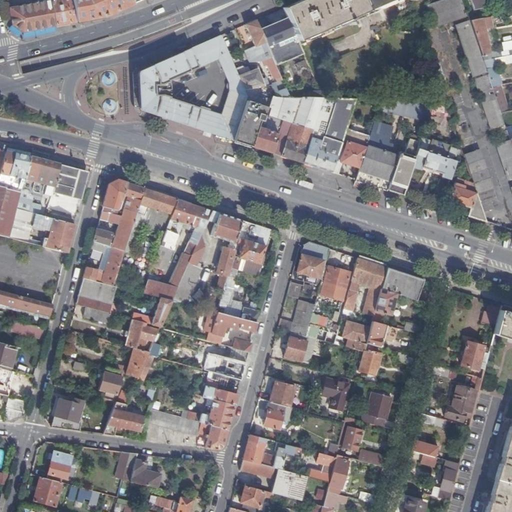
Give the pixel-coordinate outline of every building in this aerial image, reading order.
[(48,1),(9,7),(12,25),(22,32),(56,26),(51,0),(48,1)] [(51,0),(56,26),(77,22),(72,0),(58,0),(57,0),(51,0)] [(72,0),(77,22),(104,17),(133,4),(131,0),(72,0)] [(296,36),(300,46),(323,36),(307,0),(302,0),(283,8),(288,18),(296,36)] [(346,26),(334,0),(307,0),(323,36),(346,26)] [(369,16),(362,0),(334,0),(346,26),(349,25),(350,25),(352,24),(351,24),(356,21),(359,27),(362,26),(359,20),(369,16)] [(362,0),(369,16),(405,0),(408,0),(409,1),(413,0),(362,0)] [(472,77),(485,73),(460,0),(446,0),(427,7),(434,26),(453,20),(472,77)] [(484,8),(482,0),(470,0),(473,10),(484,8)] [(289,38),(296,36),(288,18),(261,30),(274,61),(283,58),(277,43),(283,41),(284,46),(291,43),(289,38)] [(485,33),(482,19),(470,21),(482,56),(490,55),(485,33)] [(276,97),(290,98),(274,61),(261,30),(256,20),(245,25),(255,47),(251,50),(245,52),(249,63),(257,62),(262,61),(265,66),(268,65),(273,79),(276,78),(278,83),(272,85),(276,97)] [(154,115),(162,118),(163,114),(168,116),(167,119),(233,140),(247,96),(244,90),(238,76),(236,72),(220,36),(152,66),(137,72),(137,74),(138,91),(139,109),(140,111),(154,115)] [(511,40),(501,42),(502,52),(511,50),(511,40)] [(511,55),(491,60),(483,61),(486,68),(497,66),(511,62),(511,55)] [(497,66),(486,68),(488,75),(490,79),(500,78),(497,66)] [(236,72),(238,76),(250,72),(248,67),(236,72)] [(238,76),(244,90),(257,88),(264,86),(268,84),(265,77),(261,78),(258,68),(250,72),(238,76)] [(504,123),(501,113),(492,87),(490,79),(488,75),(475,80),(491,129),(504,125),(504,123)] [(492,87),(500,85),(501,85),(500,78),(490,79),(492,87)] [(501,113),(509,111),(500,85),(492,87),(501,113)] [(233,140),(271,153),(272,153),(278,133),(266,130),(258,127),(260,121),(262,122),(263,116),(265,117),(266,115),(271,98),(260,97),(257,88),(244,90),(247,96),(233,140)] [(272,153),(303,163),(323,98),(290,98),(276,97),(271,97),(271,98),(266,115),(270,116),(282,120),(278,133),(272,153)] [(331,172),(345,130),(355,99),(350,99),(323,98),(303,163),(331,172)] [(381,100),(380,103),(382,109),(410,117),(414,101),(406,101),(381,100)] [(266,130),(278,133),(282,120),(270,116),(266,130)] [(377,122),(372,140),(387,144),(392,126),(377,122)] [(359,168),(366,147),(369,138),(345,130),(331,172),(335,173),(338,174),(342,163),(359,168)] [(511,147),(509,139),(507,131),(500,133),(503,142),(496,145),(508,179),(511,177),(511,147)] [(440,177),(450,180),(457,157),(459,150),(450,147),(452,140),(440,136),(439,140),(431,138),(430,141),(421,138),(412,167),(421,171),(422,167),(442,173),(440,177)] [(9,146),(7,153),(30,157),(32,151),(9,146)] [(380,188),(402,195),(412,167),(401,164),(398,175),(392,173),(398,157),(366,147),(359,168),(355,180),(356,180),(380,188)] [(464,154),(480,203),(490,199),(496,197),(492,187),(480,149),(464,154)] [(33,151),(31,158),(48,162),(50,156),(33,151)] [(0,177),(0,236),(9,239),(17,209),(30,157),(7,153),(0,177)] [(330,178),(331,172),(303,163),(272,153),(271,153),(270,158),(330,178)] [(31,158),(30,157),(17,209),(35,214),(39,215),(41,206),(32,204),(32,202),(47,206),(49,199),(50,200),(51,195),(59,165),(48,162),(31,158)] [(81,171),(59,165),(51,195),(80,203),(87,179),(81,171)] [(470,208),(476,192),(473,183),(456,177),(449,201),(470,209),(470,208)] [(378,193),(380,188),(356,180),(354,185),(378,193)] [(123,197),(127,184),(117,181),(108,186),(102,210),(109,212),(110,210),(116,212),(118,212),(123,198),(123,197)] [(143,190),(127,184),(123,197),(123,198),(127,199),(123,211),(135,214),(143,190)] [(178,201),(143,190),(135,214),(123,253),(133,255),(141,229),(164,237),(178,201)] [(468,216),(485,222),(476,192),(470,208),(470,209),(468,216)] [(490,199),(480,203),(483,212),(493,208),(490,199)] [(211,212),(178,201),(164,237),(153,266),(166,271),(174,250),(173,249),(177,238),(178,238),(183,227),(189,229),(188,231),(192,233),(183,253),(185,254),(191,257),(198,240),(207,221),(211,212)] [(17,209),(9,239),(27,244),(28,239),(32,227),(35,214),(17,209)] [(135,214),(123,211),(122,216),(121,218),(101,213),(99,222),(118,227),(111,249),(113,249),(123,253),(135,214)] [(240,222),(211,212),(207,221),(214,224),(210,236),(230,243),(228,250),(223,248),(216,273),(222,275),(226,276),(235,245),(233,244),(240,222)] [(39,215),(35,214),(32,227),(47,231),(45,239),(49,240),(54,220),(45,217),(39,215)] [(28,239),(27,244),(67,254),(74,226),(54,220),(49,240),(45,239),(43,244),(28,239)] [(241,222),(235,245),(226,276),(222,291),(230,294),(237,271),(240,262),(243,263),(241,272),(259,277),(264,261),(261,260),(270,231),(241,222)] [(112,236),(96,231),(93,243),(106,247),(108,248),(112,236)] [(202,241),(198,240),(191,257),(176,290),(171,301),(183,304),(189,306),(201,268),(200,268),(201,266),(196,264),(202,251),(201,249),(203,246),(200,245),(202,241)] [(93,243),(91,251),(103,255),(106,247),(93,243)] [(325,267),(329,250),(309,243),(304,246),(297,273),(306,276),(304,283),(319,287),(325,267)] [(112,286),(123,253),(113,249),(105,274),(86,269),(83,280),(112,286)] [(191,257),(185,254),(170,288),(176,290),(191,257)] [(380,291),(386,269),(357,259),(343,310),(352,312),(357,294),(356,294),(359,285),(369,288),(380,291)] [(328,268),(325,267),(319,287),(319,289),(330,292),(332,286),(324,284),(328,268)] [(349,273),(328,268),(324,284),(332,286),(330,292),(337,294),(339,288),(345,290),(349,273)] [(416,302),(423,281),(386,269),(380,291),(378,298),(373,317),(371,322),(381,325),(383,320),(379,319),(380,316),(378,315),(379,313),(391,316),(397,295),(397,296),(399,296),(399,295),(416,302)] [(159,279),(149,275),(147,281),(158,284),(159,279)] [(226,276),(222,275),(218,290),(222,291),(226,276)] [(116,287),(112,286),(83,280),(79,297),(111,306),(116,287)] [(158,284),(147,281),(142,294),(160,298),(171,301),(176,290),(170,288),(158,284)] [(286,297),(297,299),(300,285),(289,283),(286,297)] [(378,298),(380,291),(369,288),(367,298),(371,296),(378,298)] [(0,304),(50,317),(53,306),(0,292),(0,304)] [(362,315),(373,317),(378,298),(371,296),(367,298),(362,315)] [(79,297),(76,306),(86,309),(110,315),(112,315),(113,313),(110,312),(111,306),(79,297)] [(160,327),(165,315),(171,301),(160,298),(153,319),(151,325),(160,327)] [(176,320),(183,304),(171,301),(165,315),(176,320)] [(511,309),(501,306),(499,316),(495,328),(494,334),(511,340),(511,309)] [(110,315),(86,309),(83,318),(108,324),(110,315)] [(256,324),(259,313),(243,309),(240,320),(256,324)] [(216,313),(210,311),(209,315),(204,331),(223,337),(225,331),(228,332),(230,328),(238,331),(239,329),(253,333),(256,324),(240,320),(222,315),(216,313)] [(306,337),(309,324),(312,315),(296,311),(291,333),(306,337)] [(495,328),(499,316),(484,312),(481,324),(495,328)] [(153,343),(158,331),(145,328),(146,324),(144,323),(132,320),(125,347),(133,349),(143,351),(146,341),(153,343)] [(44,338),(46,330),(14,322),(11,332),(44,341),(44,338)] [(387,326),(381,325),(371,322),(369,329),(366,345),(377,348),(381,333),(383,328),(386,329),(387,326)] [(419,335),(421,327),(406,323),(404,331),(419,335)] [(334,345),(337,335),(332,334),(331,338),(317,334),(319,330),(313,329),(314,325),(309,324),(306,337),(316,340),(334,345)] [(366,345),(369,329),(355,325),(354,330),(345,327),(342,338),(354,342),(352,350),(358,351),(363,353),(366,345)] [(397,329),(387,326),(386,329),(383,328),(381,333),(395,337),(397,329)] [(309,364),(316,340),(306,337),(291,333),(284,358),(309,364)] [(248,353),(250,345),(245,343),(245,341),(233,338),(230,348),(248,353)] [(480,362),(485,364),(489,350),(484,348),(484,347),(467,342),(460,366),(478,370),(480,362)] [(0,370),(8,372),(15,348),(0,344),(0,370)] [(153,358),(157,359),(160,347),(152,344),(148,353),(147,356),(153,358)] [(240,381),(248,353),(230,348),(226,347),(223,358),(218,357),(213,374),(229,378),(240,381)] [(143,351),(133,349),(125,375),(137,378),(147,356),(148,353),(143,351)] [(363,354),(358,372),(373,376),(375,368),(376,369),(380,355),(367,352),(367,354),(363,354)] [(411,366),(413,358),(398,353),(395,362),(411,366)] [(143,382),(153,358),(147,356),(137,378),(136,380),(143,382)] [(89,366),(75,363),(73,370),(87,373),(89,366)] [(434,366),(432,374),(448,379),(450,370),(434,366)] [(123,375),(117,373),(116,376),(104,373),(99,392),(117,396),(123,375)] [(234,406),(237,396),(217,391),(218,386),(224,387),(224,386),(226,387),(229,378),(213,374),(211,381),(207,380),(202,398),(212,401),(234,406)] [(341,412),(348,386),(326,381),(322,396),(331,399),(329,408),(341,412)] [(284,407),(289,408),(294,389),(275,384),(270,403),(284,407)] [(470,413),(476,393),(457,387),(451,408),(447,407),(444,418),(462,423),(465,412),(470,413)] [(117,403),(125,405),(130,395),(125,393),(121,394),(117,403)] [(362,416),(360,423),(383,428),(391,398),(375,394),(372,404),(370,403),(366,416),(362,416)] [(23,418),(27,403),(4,397),(3,400),(4,403),(8,404),(3,422),(13,424),(23,418)] [(51,429),(79,432),(81,424),(78,423),(69,421),(71,416),(80,419),(84,402),(75,400),(74,404),(59,400),(51,429)] [(227,430),(234,406),(212,401),(211,408),(208,408),(207,410),(210,411),(208,417),(183,411),(181,418),(201,423),(227,430)] [(103,435),(111,436),(115,427),(125,406),(125,405),(117,403),(116,403),(103,435)] [(270,403),(269,403),(263,426),(279,430),(283,415),(282,415),(284,407),(270,403)] [(125,406),(115,427),(140,433),(143,418),(125,414),(126,406),(125,406)] [(172,430),(176,416),(150,410),(146,424),(172,430)] [(421,414),(419,422),(434,426),(436,418),(421,414)] [(199,434),(201,423),(181,418),(176,416),(172,430),(198,437),(199,434)] [(511,511),(511,509),(511,419),(510,419),(509,423),(511,424),(502,457),(499,456),(498,460),(501,461),(493,488),(491,495),(488,494),(487,498),(490,499),(485,511),(511,511)] [(223,447),(227,430),(201,423),(199,434),(205,436),(205,438),(207,439),(205,449),(217,450),(223,447)] [(362,431),(348,427),(342,449),(357,453),(362,431)] [(302,450),(278,444),(276,450),(264,446),(265,440),(249,436),(243,460),(282,471),(282,468),(285,469),(286,465),(283,465),(285,460),(282,460),(283,456),(286,457),(287,455),(300,458),(302,450)] [(414,440),(411,451),(423,455),(435,458),(438,448),(414,440)] [(358,461),(383,468),(386,458),(361,451),(358,461)] [(53,453),(46,480),(59,483),(60,478),(63,479),(65,480),(69,468),(71,469),(73,464),(70,463),(72,458),(53,453)] [(129,454),(122,453),(115,478),(122,480),(125,472),(126,467),(129,454)] [(125,472),(122,480),(128,482),(155,489),(159,477),(143,472),(148,456),(129,454),(126,467),(133,469),(132,474),(125,472)] [(329,483),(335,459),(319,455),(317,463),(325,465),(322,475),(310,472),(308,478),(329,483)] [(349,459),(336,455),(335,459),(329,483),(326,492),(339,496),(349,459)] [(435,458),(423,455),(421,463),(435,467),(437,459),(435,458)] [(282,471),(243,460),(240,471),(275,481),(271,494),(273,495),(301,502),(307,478),(282,471)] [(434,488),(432,496),(449,501),(452,490),(450,490),(455,473),(456,473),(459,465),(446,461),(443,472),(445,472),(440,490),(434,488)] [(46,480),(40,478),(33,503),(54,509),(60,484),(59,483),(46,480)] [(128,482),(122,480),(116,505),(125,507),(127,500),(123,499),(128,482)] [(273,495),(271,494),(245,487),(240,503),(244,505),(241,511),(242,511),(257,511),(263,496),(265,496),(265,498),(272,500),(273,495)] [(332,511),(335,502),(347,504),(348,498),(339,496),(326,492),(322,507),(320,511),(332,511)] [(358,501),(374,505),(376,497),(360,493),(358,501)] [(188,511),(192,501),(180,498),(178,504),(167,501),(165,511),(169,511),(188,511)] [(407,499),(403,511),(422,511),(424,504),(407,499)]
